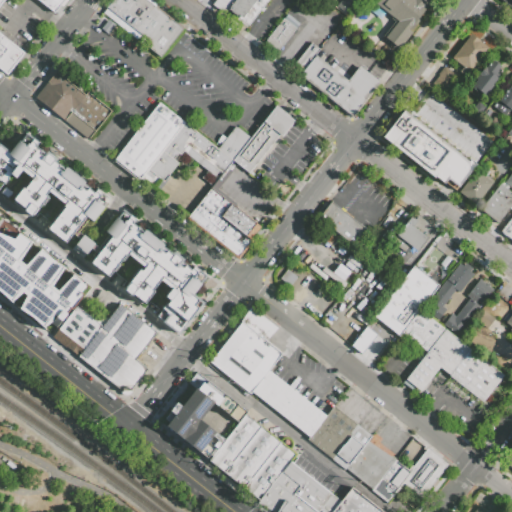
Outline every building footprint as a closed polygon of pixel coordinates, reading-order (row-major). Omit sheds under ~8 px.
[(0,2),(1,0),(0,0),(0,67),(7,73),(23,51),(0,34),(0,2)] [(66,0),(55,14),(37,0),(66,0)] [(143,0),(126,22),(107,7),(112,0),(143,0)] [(147,0),(160,9),(141,34),(126,22),(143,0),(147,0)] [(235,0),(225,13),(214,4),(217,0),(235,0)] [(251,0),(235,21),(225,13),(235,0),(251,0)] [(268,0),(245,29),(235,21),(251,0),(268,0)] [(350,0),(356,4),(348,15),(337,7),(342,0),(350,0)] [(429,0),(408,29),(411,32),(398,49),(383,38),(397,21),(374,4),(377,0),(429,0)] [(511,0),(500,0),(511,8),(511,0)] [(183,28),(160,58),(144,46),(149,40),(141,34),(160,9),(183,28)] [(107,18),(114,24),(107,33),(99,28),(107,18)] [(283,18),(296,28),(277,52),(264,42),(283,18)] [(470,33),(487,46),(470,70),(472,72),(467,78),(456,70),(460,65),(451,58),(470,33)] [(322,50),(317,57),(315,55),(303,70),(295,63),(312,42),(322,50)] [(350,118),(299,77),(303,70),(315,55),(317,57),(347,81),(359,66),(379,82),(350,118)] [(493,87),(485,96),(484,95),(484,96),(480,93),(477,97),(468,89),(471,86),(470,85),(484,67),(486,68),(491,61),(500,68),(497,72),(500,74),(497,77),(498,77),(496,79),(497,79),(491,86),(493,87)] [(445,68),(456,77),(444,93),(433,85),(439,78),(438,77),(445,68)] [(84,95),(74,108),(45,85),(55,72),(84,95)] [(74,108),(64,121),(35,98),(45,85),(74,108)] [(511,111),(510,110),(505,116),(493,107),(498,101),(511,85),(511,111)] [(111,111),(88,140),(64,121),(74,108),(84,95),(87,92),(111,111)] [(159,102),(184,122),(148,168),(139,180),(113,160),(159,102)] [(232,160),(250,137),(275,106),(295,122),(253,176),(232,160)] [(428,174),(381,137),(403,110),(449,147),(428,174)] [(218,148),(236,126),(250,137),(232,160),(222,173),(219,171),(215,176),(183,151),(181,154),(178,153),(173,159),(178,163),(164,181),(148,168),(184,122),(218,148)] [(26,145),(30,140),(37,146),(19,169),(20,170),(14,178),(10,175),(0,188),(0,145),(9,152),(19,140),(26,145)] [(96,202),(103,208),(92,222),(84,217),(64,242),(46,228),(65,205),(48,192),(30,215),(11,200),(22,187),(24,189),(32,179),(20,170),(19,169),(37,146),(45,152),(46,150),(56,158),(53,161),(63,169),(65,167),(84,183),(82,185),(92,193),(94,191),(101,196),(96,202)] [(428,174),(449,147),(467,161),(469,159),(476,165),(458,188),(447,179),(444,184),(435,177),(433,178),(428,174)] [(493,182),(476,205),(459,192),(480,164),(489,171),(485,176),(493,182)] [(511,169),(502,182),(511,189),(511,169)] [(511,194),(511,204),(497,224),(479,209),(499,184),(511,194)] [(210,188),(261,227),(238,256),(188,217),(210,188)] [(331,202),(367,230),(353,247),(318,219),(331,202)] [(434,227),(431,231),(431,232),(417,251),(410,245),(405,252),(392,243),(397,236),(397,235),(411,217),(416,221),(419,216),(434,227)] [(511,238),(501,230),(511,216),(511,238)] [(109,237),(102,232),(114,217),(121,222),(122,220),(123,221),(126,218),(131,222),(130,224),(141,232),(142,229),(181,260),(179,262),(189,270),(192,266),(204,276),(198,283),(200,285),(192,295),(203,304),(180,334),(147,308),(152,302),(161,309),(167,301),(162,297),(169,288),(158,280),(150,291),(152,292),(142,304),(130,295),(128,297),(123,293),(124,292),(122,290),(138,270),(139,271),(142,267),(126,255),(124,257),(122,256),(106,276),(89,263),(109,237)] [(0,233),(13,241),(18,231),(29,241),(17,261),(23,266),(39,249),(63,266),(48,287),(55,292),(73,273),(86,285),(54,327),(49,322),(42,327),(19,308),(26,295),(21,292),(10,302),(0,294),(0,233)] [(76,247),(73,246),(81,235),(93,243),(87,252),(88,253),(85,257),(74,249),(76,247)] [(459,263),(474,275),(460,293),(455,290),(442,306),(447,310),(438,321),(424,309),(459,263)] [(438,286),(419,310),(402,332),(398,336),(373,317),(413,266),(438,286)] [(455,318),(469,299),(466,297),(480,279),(494,290),(458,336),(443,324),(451,315),(455,318)] [(78,358),(101,328),(120,304),(157,333),(135,361),(147,371),(131,391),(132,392),(132,394),(131,396),(129,397),(126,397),(124,397),(122,396),(121,394),(121,391),(78,358)] [(101,328),(78,358),(52,337),(75,307),(101,328)] [(266,342),(281,354),(268,371),(326,416),(310,437),(252,392),(250,395),(209,363),(240,322),(251,308),(278,328),(266,342)] [(445,330),(427,352),(402,332),(419,310),(445,330)] [(496,320),(489,330),(477,321),(485,311),(496,320)] [(511,329),(511,311),(503,322),(511,329)] [(445,330),(469,349),(449,374),(440,367),(420,392),(405,380),(427,352),(445,330)] [(495,339),(490,351),(469,344),(474,331),(495,339)] [(469,349),(504,376),(483,404),(448,376),(449,374),(469,349)] [(180,405),(193,388),(188,384),(197,373),(207,381),(206,382),(246,414),(245,416),(238,425),(212,404),(198,422),(222,441),(215,450),(213,449),(206,458),(164,426),(167,422),(164,419),(170,412),(168,412),(176,402),(180,405)] [(372,436),(368,441),(346,470),(307,440),(310,437),(326,416),(333,406),(372,436)] [(245,416),(280,443),(272,453),(244,488),(209,461),(230,434),(245,416)] [(368,441),(395,460),(373,490),(346,470),(368,441)] [(258,500),(289,462),(295,454),(280,443),(272,453),(244,488),(258,500)] [(427,449),(449,465),(423,499),(406,485),(391,504),(373,490),(395,460),(396,459),(409,469),(412,466),(413,467),(427,449)] [(511,450),(511,469),(503,462),(511,450)] [(289,462),(309,479),(283,511),(272,511),(258,500),(289,462)] [(283,511),(309,479),(324,491),(307,511),(283,511)] [(382,511),(331,511),(339,502),(351,487),(382,511)] [(307,511),(324,491),(339,502),(331,511),(307,511)]
